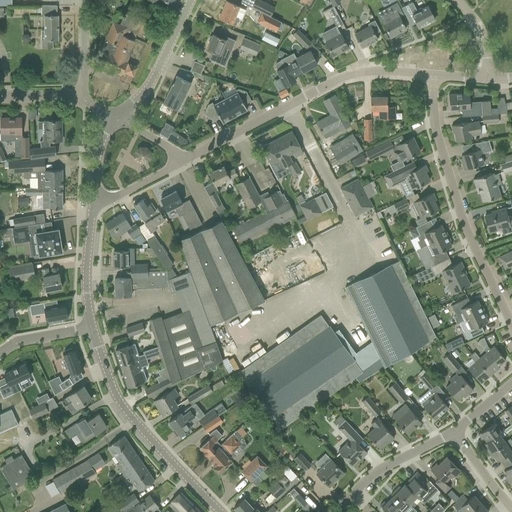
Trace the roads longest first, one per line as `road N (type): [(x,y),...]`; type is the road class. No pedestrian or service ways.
road 1 (unclassified): [(429,74),(377,71),(336,80),(181,162)]
road 2 (residential): [(511,325),(459,204),(433,120),(429,74)]
road 3 (tertiary): [(215,511),(128,420),(91,329)]
road 4 (tertiary): [(115,120),(151,80),(192,0)]
road 5 (residential): [(337,511),(373,475),(452,434)]
road 6 (tertiary): [(91,329),(84,294),(92,205)]
